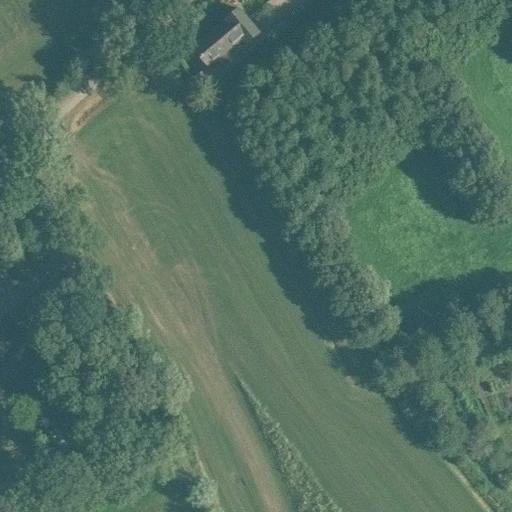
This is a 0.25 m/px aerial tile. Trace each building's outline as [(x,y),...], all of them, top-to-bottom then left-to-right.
[(290,0),(296,9),(309,0),(290,0)] [(226,21),(216,29),(240,58),(246,53),(239,43),(242,40),(247,45),(260,33),(239,9),(226,21)] [(240,58),(216,29),(206,37),(207,42),(195,52),(209,69),(220,59),(228,68),(240,58)] [(204,89),(214,80),(204,70),(194,77),(204,89)] [(85,413),(66,426),(94,470),(114,457),(85,413)]
